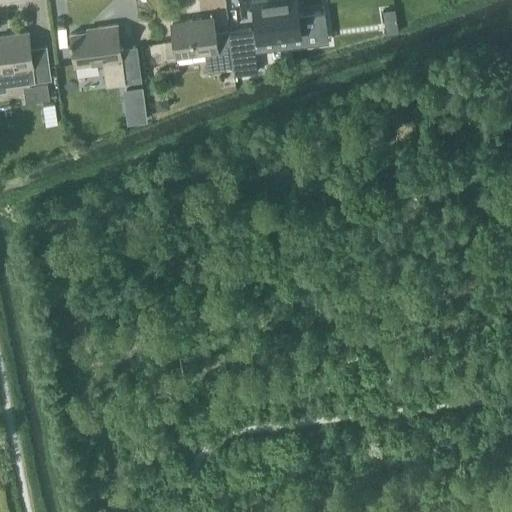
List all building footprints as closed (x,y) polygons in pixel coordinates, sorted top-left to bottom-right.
[(234,75),(257,71),(254,47),(259,46),(258,39),(321,31),(319,13),(324,12),(324,11),(298,15),(295,0),(262,0),(252,1),(255,28),(228,31),(234,75)] [(207,71),(232,68),(227,30),(213,32),(211,14),(171,19),(176,56),(204,53),(207,71)] [(97,30),(70,34),(75,66),(102,62),(105,85),(124,82),(141,80),(136,46),(120,49),(117,24),(97,27),(97,30)] [(35,81),(51,79),(46,46),(30,48),(28,32),(8,35),(9,37),(0,38),(0,91),(7,91),(6,85),(35,81)] [(47,83),(35,85),(37,101),(50,99),(47,83)] [(143,86),(123,89),(125,105),(145,102),(143,86)] [(155,96),(156,110),(170,108),(169,100),(163,95),(155,96)]
